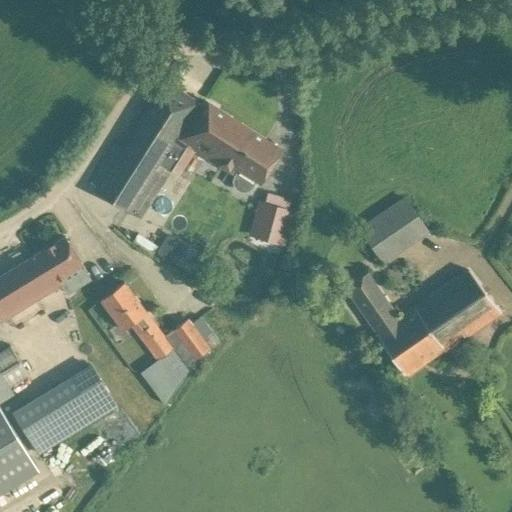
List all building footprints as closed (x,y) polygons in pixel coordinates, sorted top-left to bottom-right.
[(142,216),(187,145),(213,105),(204,100),(201,105),(198,103),(198,102),(165,80),(95,190),(128,212),(129,211),(138,217),(142,216)] [(261,181),(281,149),(213,105),(187,145),(234,175),(233,177),(233,180),(233,183),(234,186),(236,188),(238,190),(240,191),(243,192),(246,191),(249,190),(251,189),(253,186),(258,179),(261,181)] [(383,261),(427,231),(404,198),(360,228),(383,261)] [(263,203),(255,234),(280,241),(289,210),(263,203)] [(21,229),(30,251),(60,239),(50,216),(21,229)] [(171,232),(159,249),(176,261),(188,243),(171,232)] [(82,263),(65,236),(0,275),(0,319),(0,320),(61,283),(58,278),(82,263)] [(444,351),(484,323),(500,311),(468,271),(399,318),(400,319),(398,320),(405,330),(384,345),(405,375),(443,349),(444,351)] [(376,334),(384,345),(405,330),(398,320),(400,319),(399,318),(398,319),(371,281),(365,273),(345,287),(351,295),(377,333),(376,334)] [(130,324),(146,312),(124,282),(100,299),(123,329),(130,324)] [(210,347),(192,322),(189,318),(165,336),(154,322),(137,334),(156,361),(142,372),(165,404),(189,369),(191,368),(187,364),(209,348),(210,347)] [(10,345),(0,350),(0,490),(37,468),(0,406),(0,401),(13,394),(9,388),(28,376),(10,345)] [(78,430),(65,409),(51,387),(12,411),(38,455),(78,430)] [(88,484),(108,465),(99,455),(79,475),(88,484)]
